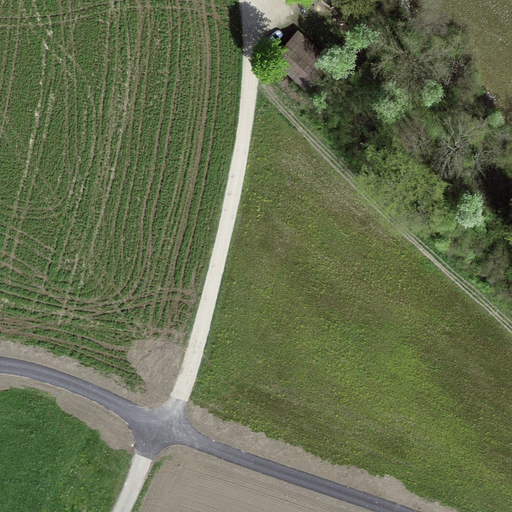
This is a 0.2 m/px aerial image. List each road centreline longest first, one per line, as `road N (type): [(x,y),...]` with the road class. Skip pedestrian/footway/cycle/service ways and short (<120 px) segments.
road 1 (track): [(244,0),(250,78),(230,199),(198,341),(160,427)]
road 2 (unclassified): [(160,427),(397,511)]
road 3 (unclassified): [(0,364),(63,379),(160,427)]
